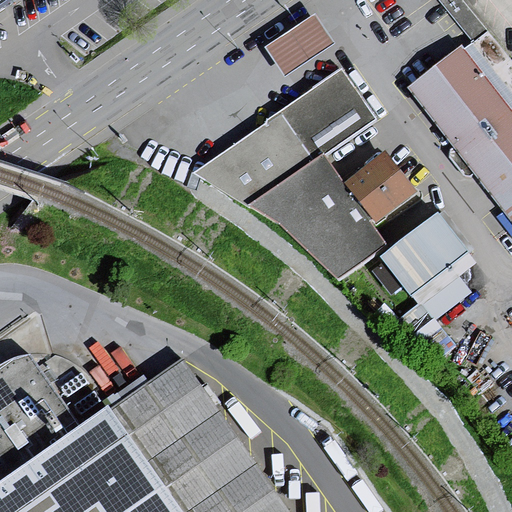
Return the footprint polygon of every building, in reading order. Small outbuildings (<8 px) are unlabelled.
[(0,0),(0,12),(17,0),(0,0)] [(469,43),(406,95),(511,224),(511,236),(509,239),(511,243),(511,63),(459,0),(438,0),(436,3),(469,43)] [(309,17),(259,50),(279,80),(329,47),(309,17)] [(338,73),(192,177),(227,199),(281,233),(339,289),(379,261),(415,312),(478,267),(440,214),(384,254),(368,233),(414,200),(383,156),(340,187),(322,161),(374,124),(338,73)] [(27,355),(0,374),(0,511),(284,511),(176,362),(81,430),(27,355)]
